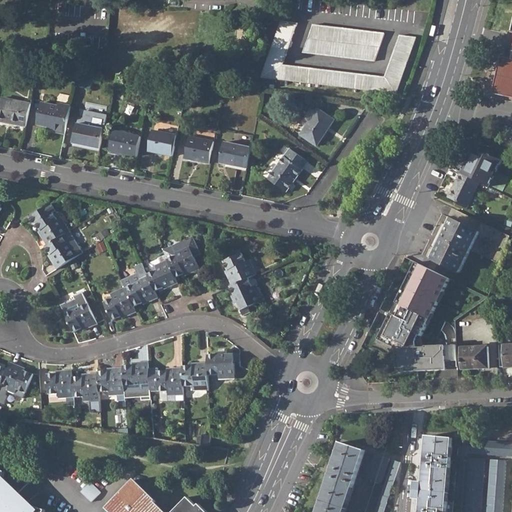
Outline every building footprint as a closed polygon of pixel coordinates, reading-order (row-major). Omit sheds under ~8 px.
[(386,77),(283,65),(298,23),(282,21),(262,78),(397,94),(417,37),(401,35),(386,77)] [(375,62),(385,33),(314,25),(304,53),(375,62)] [(511,50),(510,60),(505,59),(499,58),(491,94),(497,95),(511,98),(511,97),(511,50)] [(0,80),(8,82),(11,69),(0,67),(0,80)] [(43,84),(45,70),(38,69),(36,82),(43,84)] [(91,90),(94,76),(78,74),(76,87),(91,90)] [(224,96),(234,98),(236,87),(226,86),(224,96)] [(187,88),(184,104),(195,106),(196,105),(199,90),(187,88)] [(196,105),(202,106),(205,92),(199,90),(196,105)] [(2,98),(0,105),(0,121),(6,122),(6,119),(11,120),(10,123),(26,127),(31,104),(2,98)] [(54,132),(66,134),(72,106),(59,104),(59,106),(44,103),(42,114),(39,115),(37,124),(54,128),(54,132)] [(318,146),(335,120),(319,109),(301,135),(318,146)] [(101,149),(105,129),(78,124),(74,143),(101,149)] [(138,157),(142,137),(115,131),(111,151),(138,157)] [(173,156),(178,136),(154,131),(150,151),(173,156)] [(210,164),(214,142),(190,137),(186,159),(210,164)] [(247,169),(251,148),(225,143),(220,163),(247,169)] [(287,192),(309,162),(290,149),(269,179),(287,192)] [(479,183),(489,187),(501,160),(472,149),(460,173),(479,183)] [(448,198),(467,208),(479,183),(460,173),(448,198)] [(43,239),(47,246),(71,231),(67,224),(63,227),(58,220),(54,213),(57,211),(52,204),(30,217),(34,225),(36,223),(45,238),(43,239)] [(58,220),(63,227),(67,224),(63,217),(58,220)] [(431,259),(459,273),(479,232),(451,219),(431,259)] [(53,263),(57,269),(84,253),(71,231),(47,246),(46,246),(55,262),(53,263)] [(166,255),(176,278),(192,271),(193,273),(200,270),(187,240),(164,250),(166,255)] [(229,279),(232,286),(249,278),(253,276),(247,262),(243,254),(224,262),(232,278),(229,279)] [(148,275),(155,291),(171,285),(172,287),(179,284),(176,278),(166,255),(159,258),(161,263),(163,268),(158,270),(148,275)] [(258,274),(251,260),(247,262),(253,276),(258,274)] [(128,292),(135,306),(150,299),(152,301),(159,298),(155,291),(148,275),(143,263),(135,267),(138,274),(123,281),(126,287),(128,292)] [(424,336),(452,280),(417,263),(378,342),(398,352),(399,372),(448,370),(447,345),(424,345),(424,336)] [(231,287),(244,316),(251,313),(249,307),(260,302),(249,278),(232,286),(231,287)] [(112,294),(114,298),(128,292),(126,287),(112,294)] [(61,306),(74,333),(90,325),(91,327),(98,324),(84,292),(74,296),(76,299),(61,306)] [(105,302),(113,320),(129,313),(130,316),(137,312),(135,306),(128,292),(114,298),(105,302)] [(498,300),(498,309),(507,309),(507,300),(498,300)] [(462,348),(463,369),(490,368),(489,347),(462,348)] [(209,362),(209,375),(219,375),(236,374),(235,362),(241,362),(240,353),(208,355),(209,362)] [(135,385),(151,384),(150,368),(149,361),(141,362),(141,364),(124,366),(124,367),(125,386),(135,385)] [(1,388),(16,394),(17,390),(26,393),(34,374),(18,368),(19,365),(11,362),(8,369),(1,388)] [(206,391),(210,391),(209,375),(209,362),(200,363),(200,365),(183,366),(183,368),(184,387),(193,386),(205,385),(206,391)] [(0,387),(1,388),(8,369),(0,365),(0,387)] [(118,401),(126,400),(125,386),(124,367),(116,368),(116,370),(99,371),(99,373),(100,392),(109,391),(117,391),(118,396),(118,401)] [(176,396),(176,401),(185,401),(184,387),(183,368),(175,368),(175,370),(159,371),(159,368),(150,368),(151,384),(151,389),(151,392),(168,391),(176,391),(176,396)] [(48,374),(49,394),(59,394),(67,393),(67,398),(68,406),(75,405),(75,398),(75,393),(73,377),(73,370),(65,370),(65,373),(48,374)] [(93,401),(101,401),(100,392),(99,373),(91,374),(91,375),(73,377),(75,393),(75,398),(85,397),(93,396),(93,401)] [(202,445),(211,446),(212,436),(203,435),(202,445)] [(446,511),(453,438),(428,437),(426,463),(424,482),(416,482),(415,499),(422,500),(421,511),(446,511)] [(511,442),(466,439),(465,452),(511,455),(511,442)] [(341,443),(318,511),(344,511),(365,451),(341,443)] [(377,455),(369,478),(381,483),(389,459),(377,455)] [(470,457),(465,511),(480,511),(485,458),(470,457)] [(491,459),(487,511),(502,511),(507,460),(491,459)] [(393,460),(375,511),(384,511),(400,463),(393,460)] [(33,506),(3,478),(5,471),(0,469),(0,511),(45,511),(46,510),(33,506)] [(207,511),(199,504),(197,506),(188,497),(173,511),(163,511),(155,503),(156,502),(134,480),(107,507),(111,511),(207,511)] [(101,492),(91,483),(82,492),(92,502),(101,492)]
